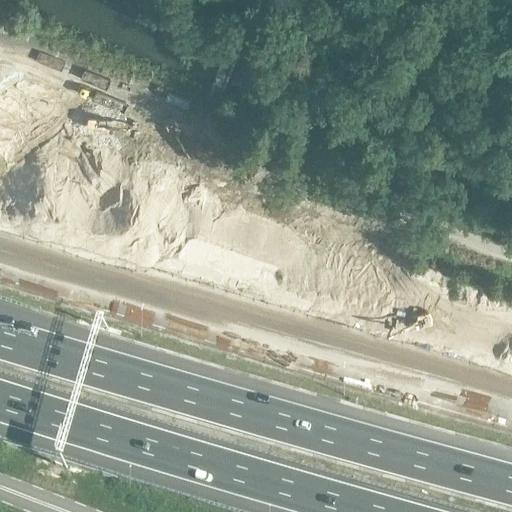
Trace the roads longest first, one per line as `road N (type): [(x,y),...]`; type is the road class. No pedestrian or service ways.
road 1 (motorway): [(511,479),(0,330)]
road 2 (motorway): [(511,394),(170,304),(0,247)]
road 3 (motorway): [(0,397),(383,511)]
